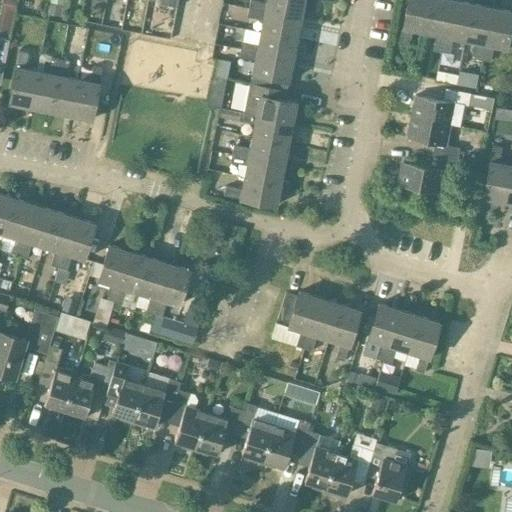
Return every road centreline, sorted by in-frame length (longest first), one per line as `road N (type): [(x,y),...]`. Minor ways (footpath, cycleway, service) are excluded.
road 1 (residential): [(349,228),(311,238),(97,173),(80,180),(0,163)]
road 2 (residential): [(349,228),(372,108),(351,76),(365,0)]
road 3 (residential): [(429,511),(495,292)]
road 4 (residential): [(495,292),(377,260),(349,228)]
road 5 (unclassified): [(146,511),(0,466)]
